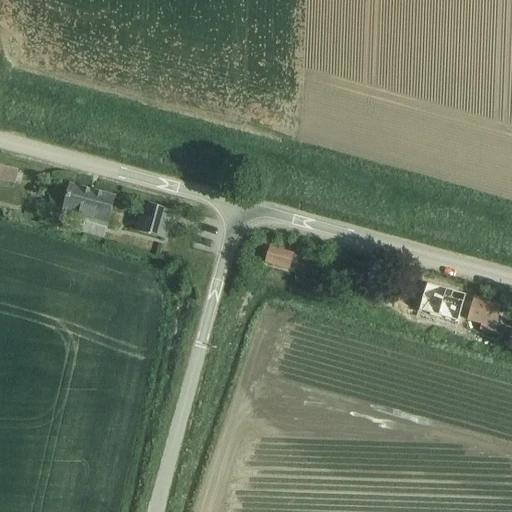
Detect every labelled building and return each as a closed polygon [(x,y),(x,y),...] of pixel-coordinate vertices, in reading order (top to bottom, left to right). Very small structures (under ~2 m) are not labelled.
[(18,172),(0,167),(0,180),(15,184),(18,172)] [(80,218),(107,225),(115,199),(70,187),(62,217),(79,221),(80,218)] [(143,207),(136,233),(163,240),(170,214),(143,207)] [(294,256),(269,249),(264,264),(290,271),(294,256)] [(425,288),(418,318),(459,328),(464,309),(472,311),(468,323),(480,326),(478,332),(479,332),(493,335),(500,306),(474,300),(473,303),(466,301),(466,298),(425,288)]
